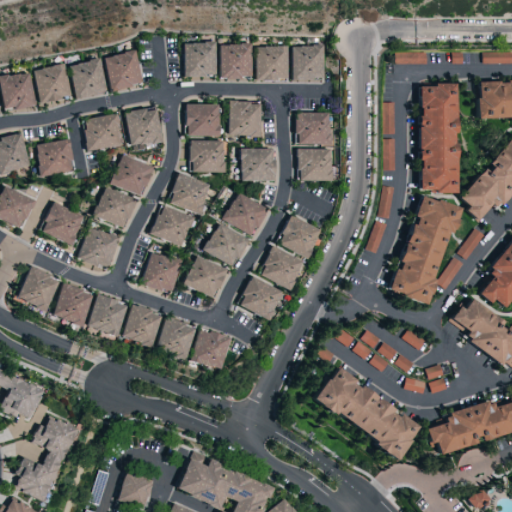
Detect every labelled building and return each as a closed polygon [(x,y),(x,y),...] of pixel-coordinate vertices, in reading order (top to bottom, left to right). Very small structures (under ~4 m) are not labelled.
[(212,41),(180,40),(179,76),(201,77),(201,73),(212,73),(212,41)] [(249,43),(217,42),(216,78),(248,78),(249,43)] [(284,44),(252,45),(253,79),(285,79),(284,44)] [(321,44),(289,44),(289,79),(321,80),(321,44)] [(101,55),(107,88),(138,82),(132,49),(101,55)] [(426,63),(425,51),(396,52),(396,63),(426,63)] [(511,54),(511,51),(480,52),(481,63),(511,62),(511,54)] [(72,97),(103,92),(97,57),(66,63),(72,97)] [(29,68),(37,101),(68,95),(60,62),(29,68)] [(32,103),(26,70),(0,74),(0,105),(1,109),(32,103)] [(511,114),(511,77),(471,78),(471,115),(511,114)] [(453,191),(454,142),(451,142),(451,132),(454,132),(454,82),(433,82),(433,85),(417,85),(417,106),(419,106),(419,114),(417,114),(417,124),(419,124),(419,126),(416,126),(416,148),(419,148),(419,150),(417,150),(417,159),(419,159),(419,167),(417,167),(417,188),(433,189),(433,192),(453,191)] [(227,99),(237,99),(237,101),(248,101),(248,104),(259,103),(259,136),(248,136),(248,134),(227,134),(227,99)] [(392,101),(382,102),(383,133),(393,133),(392,101)] [(185,104),(216,105),(216,113),(218,113),(218,123),(219,123),(219,135),(187,134),(187,125),(184,125),(185,104)] [(158,140),(152,106),(121,111),(127,145),(158,140)] [(295,111),(327,112),(327,122),(329,122),(329,132),(332,132),(331,144),(298,143),(298,133),(294,133),(295,111)] [(83,149),(117,144),(112,112),(78,117),(83,149)] [(0,171),(25,165),(17,131),(0,135),(0,171)] [(480,224),(511,182),(511,133),(509,132),(483,164),(482,163),(455,197),(464,203),(460,208),(480,224)] [(31,142),(35,174),(68,170),(65,138),(31,142)] [(382,169),(392,170),(393,138),(383,138),(382,169)] [(190,140),(222,140),(221,161),(224,161),(224,172),(191,171),(191,162),(187,162),(188,145),(190,145),(190,140)] [(238,147),(272,147),(272,159),(274,159),(273,179),(242,178),(243,169),(240,169),(240,160),(238,159),(238,147)] [(300,179),(300,171),(297,171),(297,158),(295,157),(296,149),(330,150),(330,170),(332,170),(332,180),(300,179)] [(106,183),(137,195),(149,165),(118,153),(106,183)] [(177,172),(206,185),(203,192),(207,194),(203,203),(205,204),(199,215),(169,202),(173,194),(168,192),(177,172)] [(0,219),(18,228),(31,198),(0,184),(0,219)] [(382,185),(393,187),(388,217),(377,216),(382,185)] [(131,195),(98,187),(91,218),(124,225),(131,195)] [(219,218),(225,208),(227,209),(232,199),(234,200),(238,193),(266,209),(255,227),(253,226),(247,235),(219,218)] [(421,301),(441,230),(447,231),(454,205),(414,194),(394,268),(389,266),(382,290),(421,301)] [(36,231),(68,243),(79,213),(48,201),(36,231)] [(146,234),(150,223),(152,224),(156,213),(158,214),(161,206),(191,219),(183,238),(180,237),(176,247),(146,234)] [(277,242),(282,234),(279,233),(289,214),(318,230),(303,256),(277,242)] [(375,220),(386,224),(375,253),(364,249),(375,220)] [(202,250),(208,240),(209,240),(215,230),(216,231),(220,224),(249,239),(238,258),(236,256),(231,265),(202,250)] [(115,235),(85,225),(73,263),(91,269),(93,264),(104,268),(115,235)] [(474,228),(483,235),(465,259),(456,253),(474,228)] [(511,233),(469,289),(485,302),(488,298),(498,306),(511,288),(511,233)] [(259,273),(264,266),(261,264),(267,253),(266,252),(270,245),(300,262),(290,280),(292,280),(287,289),(259,273)] [(137,284),(148,252),(170,259),(171,257),(181,260),(170,291),(161,288),(159,292),(137,284)] [(181,284),(185,274),(187,274),(191,264),(193,265),(196,257),(226,270),(217,289),(215,287),(210,297),(181,284)] [(444,289),(462,264),(453,257),(435,283),(444,289)] [(41,309),(54,278),(26,265),(12,297),(41,309)] [(237,304),(242,295),(241,293),(251,275),(280,291),(275,300),(277,301),(272,308),(274,310),(268,321),(237,304)] [(60,282),(83,289),(82,291),(91,294),(81,328),(69,324),(69,321),(59,318),(59,316),(51,314),(60,282)] [(95,293),(116,300),(114,303),(123,306),(114,335),(105,333),(106,331),(86,325),(95,293)] [(511,330),(500,323),(501,321),(466,297),(460,307),(455,304),(442,323),(502,364),(503,362),(511,368),(511,330)] [(120,334),(131,305),(135,306),(136,304),(151,310),(149,313),(158,316),(148,344),(120,334)] [(153,350),(165,316),(184,323),(183,325),(192,328),(181,360),(153,350)] [(400,339),(417,348),(423,338),(405,329),(400,339)] [(189,358),(198,330),(208,333),(208,331),(228,337),(219,367),(189,358)] [(353,336),(339,330),(334,338),(348,345),(353,336)] [(378,337),(368,331),(362,341),(372,347),(378,337)] [(370,349),(357,340),(351,349),(364,358),(370,349)] [(375,350),(388,359),(395,350),(382,341),(375,350)] [(332,354),(321,345),(314,354),(326,363),(332,354)] [(386,361),(374,352),(367,362),(380,370),(386,361)] [(392,362),(404,371),(411,362),(398,353),(392,362)] [(439,375),(437,364),(424,367),(426,378),(439,375)] [(338,367),(354,379),(353,383),(360,388),(360,385),(393,408),(391,411),(396,415),(400,413),(417,425),(409,437),(412,439),(396,463),(376,449),(378,447),(375,445),(377,442),(338,414),(335,418),(320,407),(322,404),(315,399),(338,367)] [(40,389),(0,370),(0,387),(3,389),(0,396),(0,411),(11,417),(14,411),(27,417),(40,389)] [(423,382),(404,377),(401,387),(420,392),(423,382)] [(443,389),(441,378),(426,381),(428,391),(443,389)] [(511,430),(511,423),(510,415),(511,414),(511,405),(510,399),(488,405),(487,399),(438,412),(440,421),(421,426),(428,452),(511,430)] [(38,501),(72,427),(46,414),(40,426),(34,423),(27,438),(45,446),(36,464),(18,456),(10,473),(15,475),(9,487),(38,501)] [(253,511),(265,484),(188,452),(172,489),(215,507),(220,495),(231,500),(226,511),(220,511),(215,510),(214,511),(253,511)] [(148,479),(122,471),(113,501),(139,509),(148,479)] [(473,510),(488,497),(479,486),(464,499),(473,510)] [(0,511),(30,511),(32,511),(8,497),(2,506),(0,505),(0,511)] [(294,511),(283,497),(262,511),(294,511)] [(164,511),(194,511),(168,502),(164,511)]
